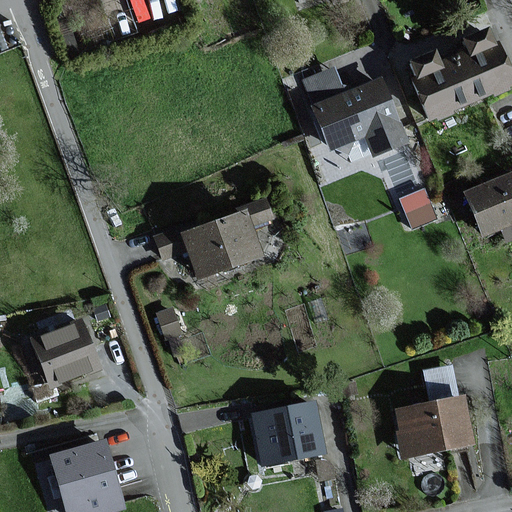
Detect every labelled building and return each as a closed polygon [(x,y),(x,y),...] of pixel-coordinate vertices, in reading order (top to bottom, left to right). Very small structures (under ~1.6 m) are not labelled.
[(431,52),(399,65),(423,127),(508,94),(484,31),(452,43),(456,53),(434,62),(431,52)] [(331,70),(299,82),(326,154),(365,139),(371,157),(403,145),(394,121),(396,120),(379,76),(339,91),(331,70)] [(511,172),(464,191),(482,238),(499,231),(504,243),(511,239),(511,172)] [(398,194),(411,225),(437,215),(424,184),(398,194)] [(264,193),(155,235),(164,260),(189,251),(202,285),(268,260),(256,228),(275,221),(264,193)] [(82,324),(35,340),(51,388),(98,372),(82,324)] [(425,386),(454,384),(453,362),(424,363),(425,386)] [(466,399),(393,412),(402,462),(475,449),(466,399)] [(316,406),(252,418),(262,467),(325,454),(316,406)] [(98,443),(47,457),(63,511),(111,511),(117,510),(98,443)]
